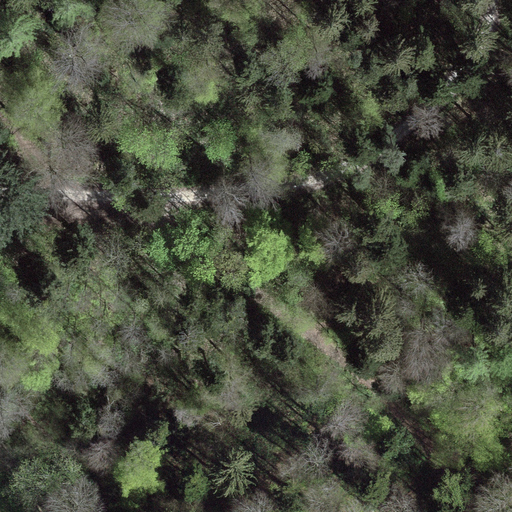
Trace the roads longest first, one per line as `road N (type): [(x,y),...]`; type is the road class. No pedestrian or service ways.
road 1 (track): [(489,0),(436,100),(373,155),(287,183),(0,203)]
road 2 (track): [(173,194),(481,511)]
